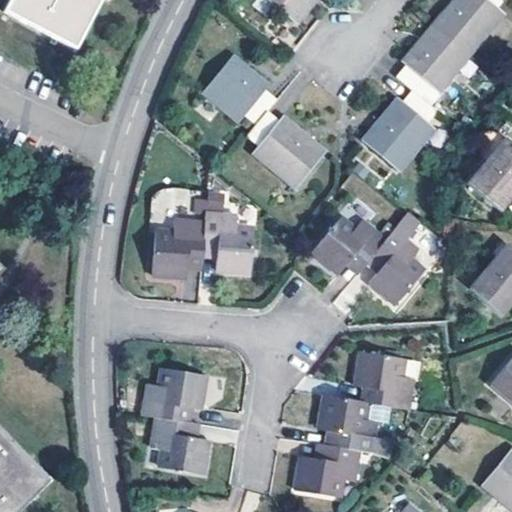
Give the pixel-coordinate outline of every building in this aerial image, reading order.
[(10,0),(4,13),(76,50),(101,0),(10,0)] [(267,0),(297,24),(313,5),(317,0),(267,0)] [(497,8),(504,0),(454,0),(449,6),(435,23),(472,53),(504,14),(497,8)] [(440,92),(472,53),(435,23),(419,42),(403,62),(407,65),(397,77),(412,90),(422,98),(432,86),(440,92)] [(268,111),(277,100),(266,90),(269,87),(255,75),(233,56),(204,93),(240,122),(244,116),(255,125),(268,111)] [(428,125),(439,113),(422,98),(412,90),(402,102),(398,100),(382,120),(363,142),(400,171),(434,129),(428,125)] [(255,125),(246,136),(257,147),(254,153),(296,188),(326,152),(305,135),(283,117),(279,120),(268,111),(255,125)] [(511,143),(506,139),(469,184),(500,211),(511,197),(511,143)] [(205,213),(204,223),(202,257),(215,258),(216,271),(250,273),(253,231),(235,230),(236,215),(205,213)] [(367,263),(386,240),(361,220),(353,229),(340,218),(311,252),(338,275),(347,264),(358,274),(367,263)] [(202,257),(204,223),(174,221),(172,233),(155,234),(152,276),(185,278),(187,269),(201,270),(202,257)] [(386,240),(367,263),(377,272),(369,283),(395,305),(423,273),(409,261),(418,250),(395,230),(386,240)] [(511,248),(507,244),(470,289),(502,315),(511,303),(511,248)] [(362,401),(366,402),(408,409),(413,379),(399,376),(402,359),(360,353),(354,387),(364,389),(362,401)] [(511,358),(490,385),(511,403),(511,358)] [(141,416),(155,418),(189,424),(191,410),(200,411),(206,377),(163,368),(159,386),(147,384),(141,416)] [(328,446),(359,451),(389,456),(391,442),(373,439),(376,422),(364,420),(366,402),(362,401),(324,395),(318,432),(330,434),(328,446)] [(189,424),(155,418),(151,448),(163,451),(161,469),(203,476),(209,441),(196,437),(198,425),(189,424)] [(0,430),(0,511),(19,511),(51,482),(0,430)] [(328,446),(316,445),(314,457),(302,455),(296,490),(338,498),(341,480),(354,481),(359,451),(328,446)] [(511,447),(511,448),(481,485),(496,498),(511,511),(511,447)]
